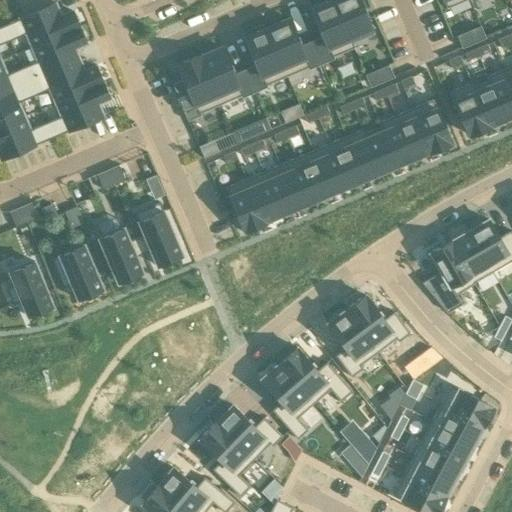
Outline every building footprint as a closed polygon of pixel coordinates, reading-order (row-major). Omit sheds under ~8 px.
[(333,0),(332,0),(311,9),(323,36),(311,41),(321,64),(334,59),(333,56),(353,48),(333,0)] [(333,0),(353,48),(354,47),(352,43),(373,34),(359,0),(333,0)] [(443,0),(447,8),(466,0),(443,0)] [(56,3),(4,25),(11,41),(27,34),(33,47),(79,27),(73,11),(61,16),(56,3)] [(288,19),(266,28),(287,76),(307,67),(308,70),(321,64),(311,41),(300,46),(288,19)] [(4,25),(0,27),(0,45),(11,41),(4,25)] [(249,35),(244,37),(256,64),(245,69),(254,92),(267,87),(266,85),(273,82),(287,76),(266,28),(263,29),(262,25),(247,31),(249,35)] [(480,26),(457,36),(462,48),(485,38),(480,26)] [(38,60),(22,67),(28,81),(80,60),(75,48),(86,43),(79,27),(33,47),(38,60)] [(509,34),(498,39),(501,47),(511,42),(509,34)] [(487,44),(476,49),(479,56),(490,51),(487,44)] [(200,55),(199,55),(220,104),(241,96),(242,98),(254,92),(245,69),(233,74),(222,47),(201,56),(200,55)] [(476,49),(465,53),(468,61),(479,56),(476,49)] [(182,76),(171,81),(187,121),(200,115),(200,113),(220,104),(199,55),(178,64),(179,65),(178,66),(182,76)] [(459,56),(448,60),(451,68),(462,64),(459,56)] [(80,60),(28,81),(34,96),(51,89),(56,102),(103,82),(96,66),(84,71),(80,60)] [(0,61),(0,93),(28,81),(22,67),(5,74),(0,61)] [(388,65),(365,75),(370,87),(394,77),(388,65)] [(511,88),(504,69),(487,76),(505,118),(511,114),(511,88)] [(411,76),(400,81),(403,88),(415,84),(411,76)] [(471,82),(471,83),(489,127),(490,127),(489,124),(505,118),(487,76),(486,76),(488,81),(473,87),(471,82)] [(28,81),(0,93),(0,125),(23,116),(18,103),(34,96),(28,81)] [(103,82),(56,102),(62,115),(45,122),(52,138),(105,115),(99,103),(110,98),(103,82)] [(395,83),(383,88),(387,95),(398,91),(395,83)] [(471,83),(450,92),(466,129),(468,135),(469,134),(470,135),(482,130),(489,127),(471,83)] [(383,88),(372,93),(376,100),(387,95),(383,88)] [(361,97),(350,102),(354,109),(365,105),(361,97)] [(432,99),(412,108),(430,152),(450,144),(450,143),(451,142),(439,114),(432,99)] [(287,121),(305,113),(300,102),(282,110),(287,121)] [(350,102),(339,107),(342,114),(354,109),(350,102)] [(326,106),(315,110),(318,118),(329,113),(326,106)] [(412,108),(395,115),(413,157),(428,150),(429,153),(430,152),(412,108)] [(315,110),(304,115),(307,123),(318,118),(315,110)] [(395,115),(378,122),(396,164),(413,157),(395,115)] [(23,116),(0,125),(0,159),(52,138),(45,122),(29,129),(23,116)] [(234,130),(239,141),(272,127),(267,116),(234,130)] [(363,129),(362,129),(380,171),(396,164),(378,122),(379,127),(365,133),(363,129)] [(295,125),(284,130),(287,138),(299,133),(295,125)] [(362,129),(345,136),(363,178),(380,171),(362,129)] [(284,130),(273,135),(276,142),(287,138),(284,130)] [(345,136),(329,143),(347,185),(363,178),(345,136)] [(201,145),(206,155),(220,149),(216,138),(201,145)] [(262,139),(251,144),(254,152),(265,147),(262,139)] [(329,143),(312,150),(330,192),(347,185),(329,143)] [(251,144),(240,149),(243,156),(254,152),(251,144)] [(312,150),(296,157),(313,199),(330,192),(312,150)] [(234,151),(223,156),(226,163),(238,159),(234,151)] [(296,157),(279,164),(297,206),(313,199),(296,157)] [(279,164),(263,171),(280,213),(297,206),(279,164)] [(119,165),(108,170),(114,185),(125,180),(119,165)] [(108,170),(97,175),(103,190),(114,185),(108,170)] [(263,171),(246,178),(265,223),(266,222),(265,220),(280,213),(263,171)] [(153,198),(164,194),(156,175),(145,179),(148,186),(153,198)] [(246,178),(225,187),(243,230),(245,230),(245,231),(265,223),(246,178)] [(32,202),(22,207),(28,222),(38,217),(32,202)] [(59,213),(55,202),(43,206),(48,218),(59,213)] [(160,202),(135,213),(144,234),(136,237),(143,253),(151,250),(157,266),(182,255),(160,202)] [(85,221),(78,205),(66,210),(73,226),(85,221)] [(22,207),(10,212),(16,227),(28,222),(22,207)] [(489,220),(469,231),(488,263),(507,252),(501,241),(498,236),(489,220)] [(124,228),(99,238),(117,282),(142,272),(136,256),(143,253),(136,237),(129,240),(124,228)] [(469,231),(450,242),(469,274),(488,263),(469,231)] [(436,263),(416,274),(444,303),(456,297),(450,286),(470,275),(469,274),(450,242),(450,241),(430,252),(436,263)] [(84,245),(51,259),(63,288),(71,284),(78,299),(82,298),(83,302),(100,294),(99,290),(103,289),(84,245)] [(35,261),(9,272),(15,284),(6,288),(13,304),(21,301),(27,316),(53,306),(35,261)] [(365,294),(346,309),(347,310),(372,344),(390,331),(398,341),(410,332),(394,310),(383,318),(365,294)] [(347,310),(328,324),(345,348),(335,356),(351,377),(363,368),(354,357),(372,344),(347,310)] [(505,316),(499,326),(506,330),(511,319),(505,316)] [(499,326),(493,337),(500,341),(506,330),(499,326)] [(282,360),(279,363),(316,405),(333,391),(341,400),(352,391),(327,361),(317,370),(297,347),(292,350),(290,347),(279,357),(282,360)] [(279,363),(262,379),(280,401),(270,409),(297,440),(308,430),(299,420),(316,405),(279,363)] [(414,376),(409,386),(416,390),(421,380),(414,376)] [(405,407),(407,409),(410,410),(415,399),(416,399),(419,392),(416,390),(409,386),(399,405),(405,407)] [(459,389),(449,408),(482,425),(483,426),(488,416),(493,407),(492,406),(459,389)] [(390,398),(379,405),(391,421),(397,408),(390,398)] [(232,405),(216,422),(247,452),(263,436),(272,445),(282,434),(263,416),(253,425),(232,405)] [(449,408),(440,426),(473,443),(482,425),(449,408)] [(401,415),(395,426),(402,429),(408,419),(401,415)] [(216,422),(200,439),(221,460),(212,470),(231,489),(241,478),(231,468),(247,452),(216,422)] [(395,426),(390,436),(397,440),(402,429),(395,426)] [(440,426),(430,444),(463,461),(473,443),(440,426)] [(430,444),(421,462),(454,479),(463,461),(430,444)] [(382,451),(376,462),(383,465),(389,455),(382,451)] [(362,455),(351,464),(362,476),(368,463),(362,455)] [(511,482),(511,461),(503,477),(511,482)] [(376,462),(371,472),(378,476),(383,465),(376,462)] [(421,462),(411,480),(444,497),(454,479),(421,462)] [(173,468),(158,486),(189,511),(208,511),(215,504),(216,505),(224,511),(225,511),(235,501),(205,476),(196,487),(173,468)] [(274,478),(261,492),(274,504),(283,487),(274,478)] [(411,480),(401,499),(418,508),(426,511),(438,511),(440,507),(445,498),(444,497),(411,480)] [(146,499),(142,503),(152,511),(189,511),(158,486),(157,485),(154,489),(151,486),(143,496),(146,499)] [(511,511),(511,494),(490,485),(478,511),(511,511)] [(276,499),(269,511),(290,511),(293,508),(276,499)]
